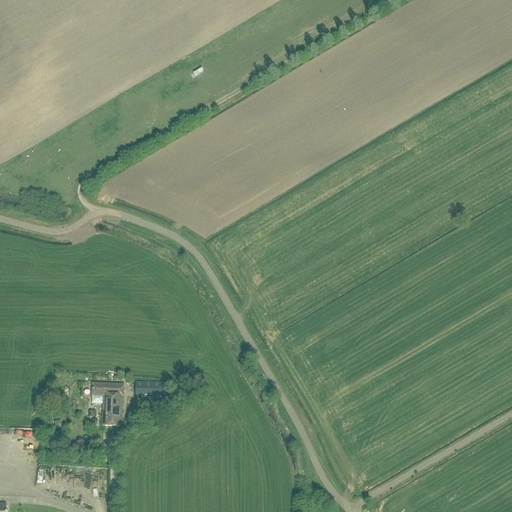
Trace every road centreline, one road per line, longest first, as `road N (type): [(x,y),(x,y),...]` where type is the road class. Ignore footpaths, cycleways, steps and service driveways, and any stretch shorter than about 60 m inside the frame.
road 1 (unclassified): [(350,511),(329,490),(205,267),(182,241),(110,212),(59,233),(0,218)]
road 2 (track): [(91,217),(80,194),(87,178),(394,0)]
road 3 (track): [(349,511),(511,415)]
